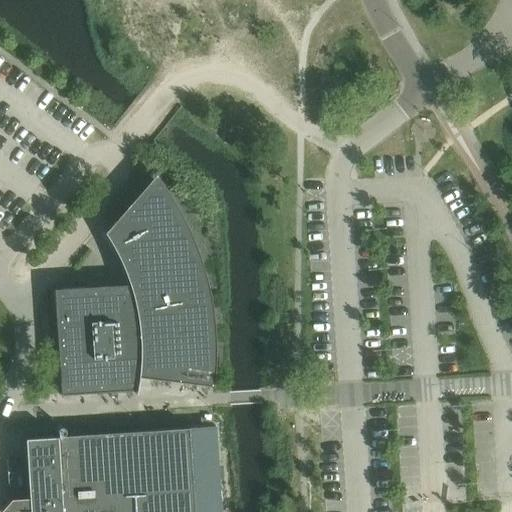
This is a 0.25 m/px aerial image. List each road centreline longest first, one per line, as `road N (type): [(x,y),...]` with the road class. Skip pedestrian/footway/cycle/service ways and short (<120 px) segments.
road 1 (unclassified): [(341,197),(359,511)]
road 2 (unclassified): [(341,197),(340,164),(427,91),(374,0)]
road 3 (unclassified): [(20,302),(122,175),(123,144)]
road 4 (unclassified): [(123,144),(86,156),(0,267)]
